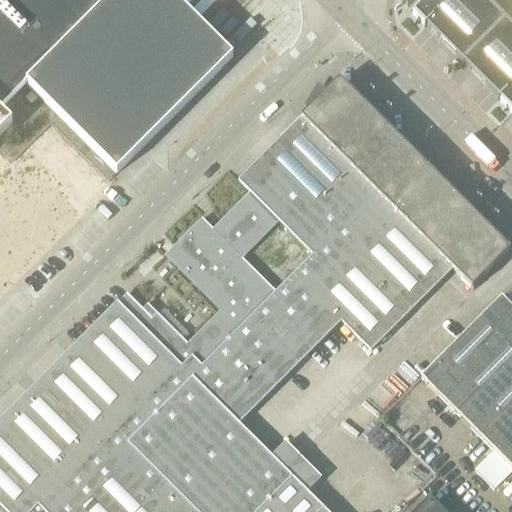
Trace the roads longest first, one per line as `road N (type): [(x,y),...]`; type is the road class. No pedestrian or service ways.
road 1 (unclassified): [(0,371),(335,29)]
road 2 (tertiary): [(511,204),(335,29)]
